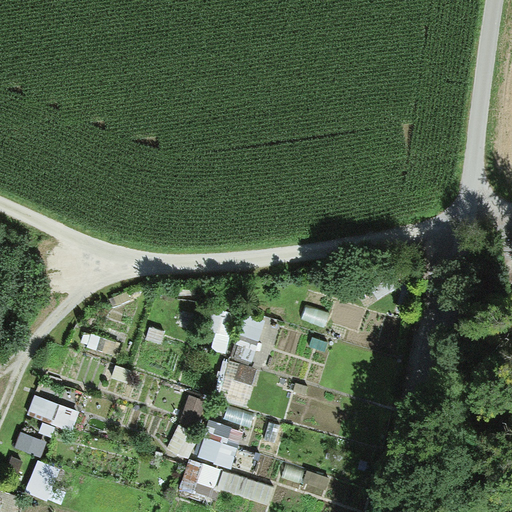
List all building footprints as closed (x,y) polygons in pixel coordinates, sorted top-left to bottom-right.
[(256,362),(268,320),(249,314),(237,357),(256,362)] [(327,382),(330,350),(310,348),(309,359),(291,358),(289,379),(327,382)] [(235,358),(223,388),(251,399),(263,368),(235,358)] [(192,392),(183,420),(201,426),(210,398),(192,392)] [(32,412),(78,427),(84,409),(38,393),(32,412)] [(51,441),(60,426),(35,411),(26,426),(51,441)] [(210,433),(243,445),(248,432),(215,420),(210,433)] [(46,456),(51,441),(24,431),(19,446),(46,456)] [(235,467),(242,447),(208,435),(201,455),(235,467)] [(210,460),(203,480),(272,504),(279,485),(210,460)]
